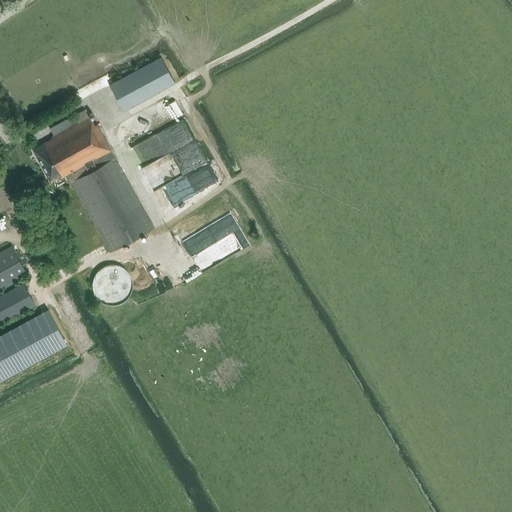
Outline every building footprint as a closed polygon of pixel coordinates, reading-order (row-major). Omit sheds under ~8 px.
[(175,82),(161,56),(110,85),(123,110),(175,82)] [(63,177),(67,174),(97,228),(110,252),(154,228),(111,150),(97,124),(95,125),(90,116),(89,116),(85,110),(66,120),(67,120),(50,129),(53,136),(51,137),(52,138),(33,149),(51,181),(62,175),(63,177)] [(145,168),(155,188),(164,183),(154,164),(145,168)] [(0,289),(27,275),(11,246),(0,252),(0,289)] [(133,298),(131,263),(97,265),(100,300),(133,298)] [(23,283),(0,295),(0,323),(35,305),(23,283)] [(48,309),(0,334),(0,380),(67,344),(48,309)]
